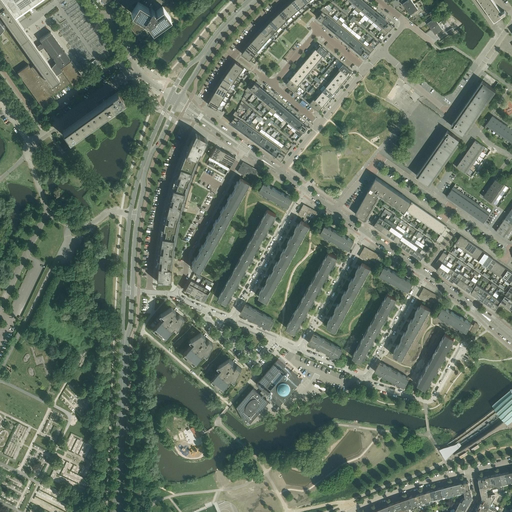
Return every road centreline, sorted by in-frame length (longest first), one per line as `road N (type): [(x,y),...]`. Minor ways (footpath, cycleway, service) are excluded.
road 1 (secondary): [(118,511),(132,291)]
road 2 (secondary): [(124,291),(113,511)]
road 3 (secondary): [(169,96),(132,199),(124,291)]
road 4 (secondary): [(132,291),(143,178),(178,101)]
road 5 (residential): [(370,167),(505,261),(511,251)]
road 6 (residential): [(244,148),(185,252),(185,276),(174,294)]
road 7 (residential): [(149,292),(155,228),(186,133)]
road 8 (residential): [(231,320),(304,189)]
road 9 (residential): [(364,231),(299,350)]
road 10 (residential): [(365,379),(432,400),(463,345)]
road 11 (secondary): [(178,101),(227,27),(256,0)]
road 12 (residential): [(351,510),(471,470)]
road 13 (secondary): [(248,0),(169,96)]
road 14 (residential): [(365,379),(424,273)]
